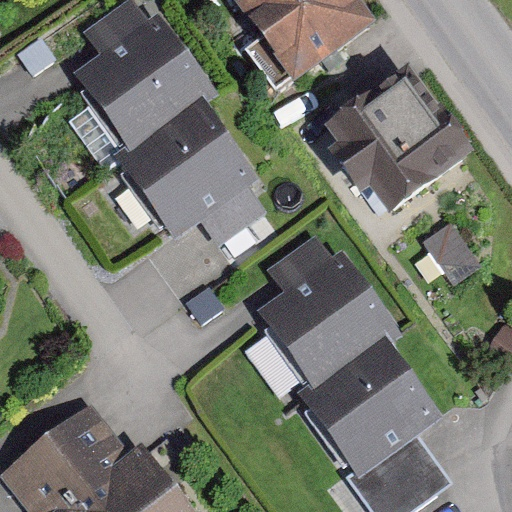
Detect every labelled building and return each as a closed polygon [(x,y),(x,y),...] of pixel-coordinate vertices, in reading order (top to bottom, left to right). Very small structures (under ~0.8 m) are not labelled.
[(379,50),(346,0),(257,0),(229,19),(288,110),(379,50)] [(75,78),(132,157),(204,105),(216,96),(158,18),(147,26),(75,78)] [(476,176),(412,85),(320,150),(384,241),(476,176)] [(204,105),(132,157),(122,165),(179,244),(190,236),(262,184),(204,105)] [(346,275),(326,245),(278,276),(294,300),(259,323),(298,419),(395,361),(360,266),(346,275)] [(0,330),(2,329),(0,324),(0,306),(16,297),(0,273),(0,330)] [(449,444),(395,361),(298,419),(357,511),(408,511),(431,498),(412,468),(449,444)] [(139,473),(93,409),(5,473),(33,511),(207,511),(165,454),(139,473)]
